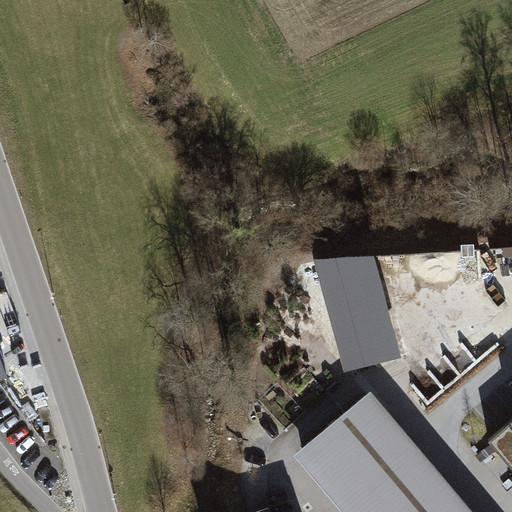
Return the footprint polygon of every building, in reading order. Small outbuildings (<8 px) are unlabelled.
[(319,251),(347,345),(356,342),(361,357),(385,350),(353,242),(319,251)] [(418,249),(419,278),(477,276),(476,247),(418,249)] [(0,339),(0,381),(13,377),(0,339)] [(476,511),(370,385),(294,454),(343,511),(476,511)] [(511,402),(469,438),(511,492),(511,402)]
